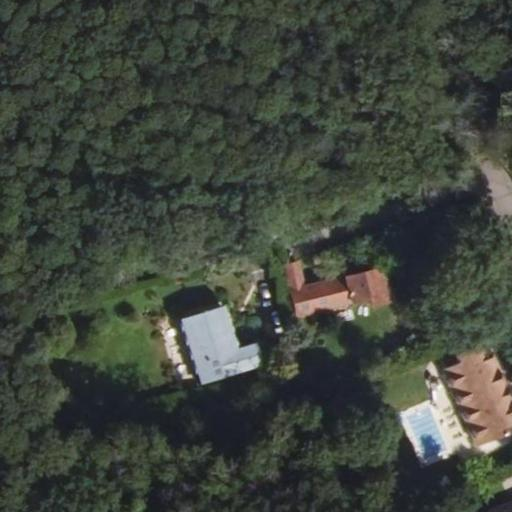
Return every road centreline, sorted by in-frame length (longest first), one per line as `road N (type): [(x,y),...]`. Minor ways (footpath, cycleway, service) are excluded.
road 1 (residential): [(168,280),(498,179)]
road 2 (track): [(0,319),(168,280)]
